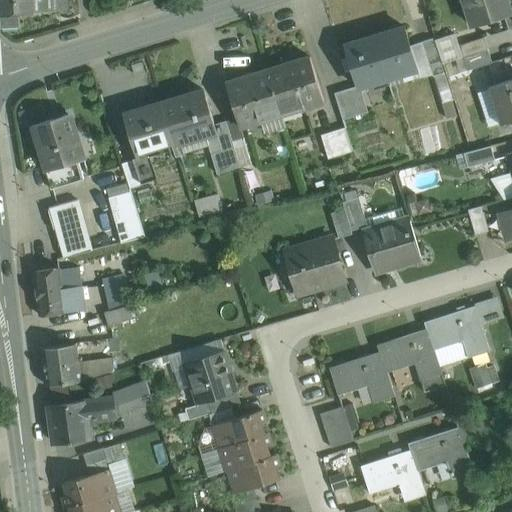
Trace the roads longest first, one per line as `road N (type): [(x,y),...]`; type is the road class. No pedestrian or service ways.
road 1 (residential): [(511,266),(289,333),(280,379),(323,511)]
road 2 (residential): [(232,0),(0,74)]
road 3 (tertiary): [(0,282),(30,511)]
